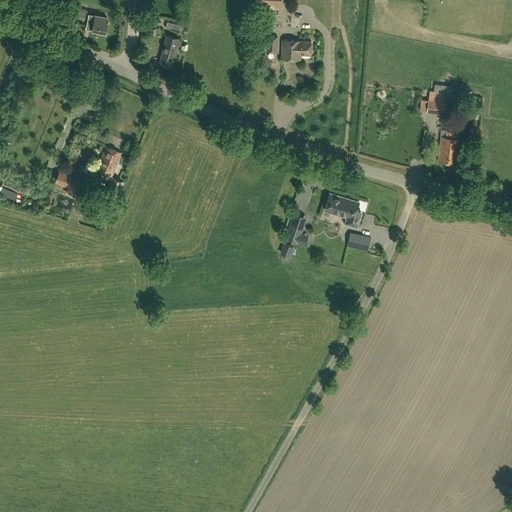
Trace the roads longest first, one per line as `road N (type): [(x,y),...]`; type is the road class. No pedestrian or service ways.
road 1 (tertiary): [(511,203),(414,184),(268,137),(128,72)]
road 2 (tertiary): [(128,72),(0,15)]
